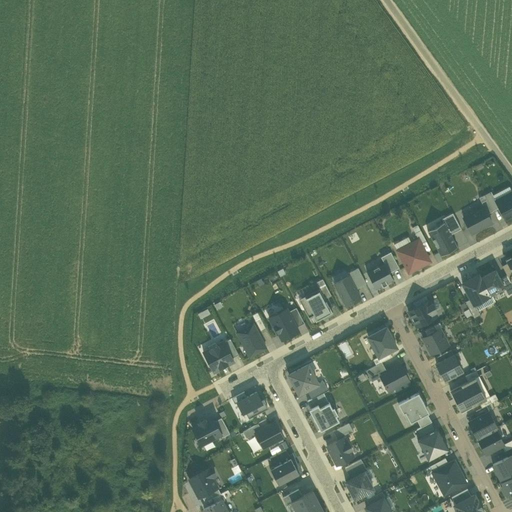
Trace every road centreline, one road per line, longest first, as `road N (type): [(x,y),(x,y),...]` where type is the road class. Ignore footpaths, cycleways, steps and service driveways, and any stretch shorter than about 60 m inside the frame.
road 1 (residential): [(386,301),(498,511)]
road 2 (residential): [(511,172),(387,0)]
road 3 (residential): [(341,511),(265,366)]
road 4 (residential): [(511,234),(386,301)]
road 5 (residential): [(386,301),(265,366)]
